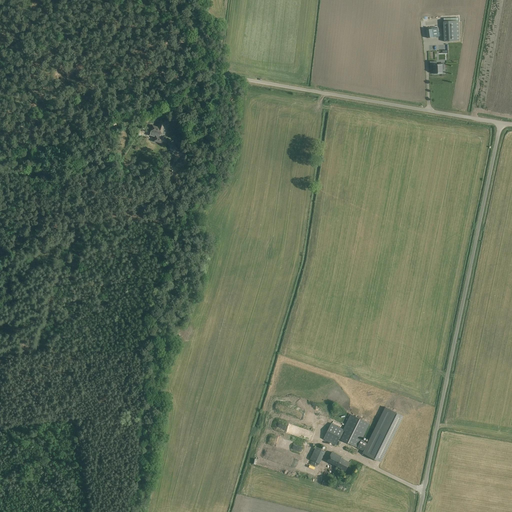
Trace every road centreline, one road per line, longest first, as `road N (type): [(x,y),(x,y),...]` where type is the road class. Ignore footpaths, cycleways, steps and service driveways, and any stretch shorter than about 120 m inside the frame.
road 1 (unclassified): [(420,511),(500,123)]
road 2 (unclassified): [(500,123),(220,76)]
road 3 (track): [(0,147),(69,145),(220,76)]
